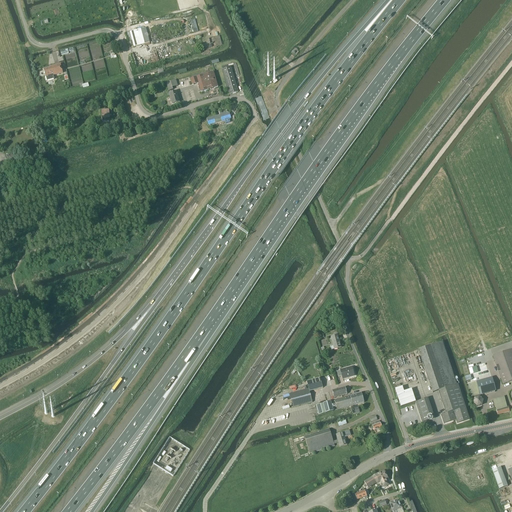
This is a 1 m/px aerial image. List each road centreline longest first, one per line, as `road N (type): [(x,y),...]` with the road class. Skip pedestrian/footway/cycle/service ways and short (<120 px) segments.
road 1 (motorway): [(400,0),(22,511)]
road 2 (motorway): [(204,328),(341,130),(444,0)]
road 3 (residential): [(0,381),(47,354),(114,296),(254,116)]
road 4 (motorway): [(393,0),(292,115),(174,278)]
road 5 (unclassified): [(254,116),(246,102),(219,98),(151,117),(110,30),(38,46),(17,0)]
road 6 (motorway): [(174,278),(1,511)]
road 7 (unknown): [(15,285),(14,267),(34,228),(166,182),(200,192)]
road 8 (motorway): [(68,511),(204,328)]
road 9 (track): [(369,383),(332,387),(320,402),(259,419),(205,511)]
road 10 (motorway): [(174,278),(84,367),(0,418)]
road 11 (motorway): [(92,511),(188,366),(204,328)]
road 12 (unclassified): [(388,455),(384,419),(348,334)]
